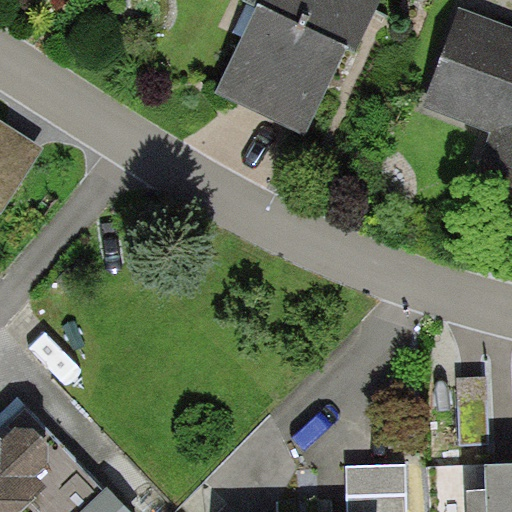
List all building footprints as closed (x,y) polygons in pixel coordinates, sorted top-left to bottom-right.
[(382,0),(245,0),(243,5),(257,11),(258,8),(350,50),(349,53),(356,57),(382,0)] [(349,53),(350,50),(258,8),(257,11),(216,96),(307,137),(349,53)] [(511,28),(461,9),(424,108),(492,134),(476,175),(511,188),(511,28)] [(0,122),(0,208),(2,210),(42,149),(0,122)] [(486,376),(458,377),(460,444),(488,443),(486,376)] [(0,439),(0,511),(24,511),(47,490),(37,480),(50,465),(50,450),(35,434),(18,434),(16,432),(4,443),(0,439)] [(406,511),(406,464),(347,465),(347,511),(406,511)] [(511,511),(511,467),(486,468),(487,493),(466,494),(467,511),(511,511)] [(129,511),(108,491),(84,511),(129,511)]
